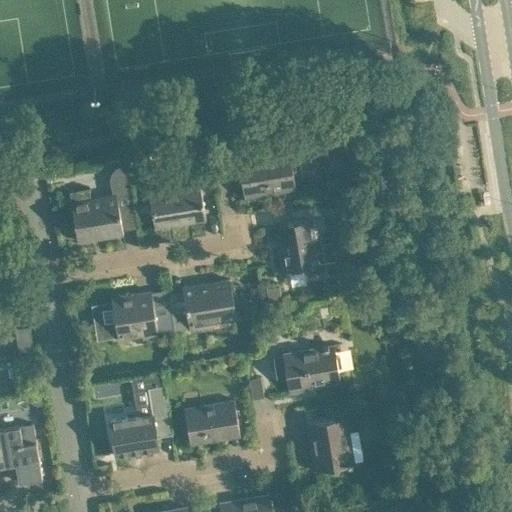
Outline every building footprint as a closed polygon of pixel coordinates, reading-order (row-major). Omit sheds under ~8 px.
[(211,159),(233,156),(229,133),(207,136),(211,159)] [(207,136),(184,140),(184,142),(188,162),(188,163),(211,159),(207,136)] [(245,196),(296,187),(289,148),(238,156),(245,196)] [(199,181),(197,169),(178,173),(180,184),(149,190),(152,211),(158,210),(161,227),(206,219),(200,181),(199,181)] [(90,187),(70,190),(72,200),(78,240),(123,232),(123,229),(119,204),(134,201),(129,175),(110,178),(113,194),(91,197),(90,187)] [(282,270),(318,264),(314,238),(319,237),(316,216),(279,222),(281,239),(277,239),(282,270)] [(190,330),(211,327),(210,321),(237,317),(230,278),(183,285),(190,330)] [(280,288),(269,289),(271,302),(282,301),(280,288)] [(113,301),(98,303),(101,327),(116,325),(118,335),(118,337),(142,333),(143,339),(159,336),(158,330),(165,328),(165,323),(163,315),(156,316),(152,291),(112,297),(112,300),(113,301)] [(284,305),(271,307),(274,333),(277,332),(287,331),(286,319),(284,305)] [(31,342),(18,344),(19,354),(33,352),(32,351),(31,342)] [(290,391),(308,388),(307,385),(341,380),(334,343),(283,352),(290,391)] [(171,353),(166,363),(172,366),(178,356),(171,353)] [(252,397),(264,395),(261,376),(249,378),(252,397)] [(138,414),(110,419),(116,454),(159,447),(157,435),(173,432),(164,383),(147,386),(148,387),(152,412),(138,414)] [(191,442),(240,434),(235,398),(185,406),(191,442)] [(349,430),(346,415),(307,421),(315,468),(354,462),(354,460),(363,458),(358,429),(349,430)] [(34,422),(0,427),(0,449),(2,464),(16,462),(19,480),(42,476),(36,439),(34,422)] [(220,511),(273,511),(270,492),(219,500),(220,511)] [(408,511),(406,500),(390,503),(391,511),(408,511)]
